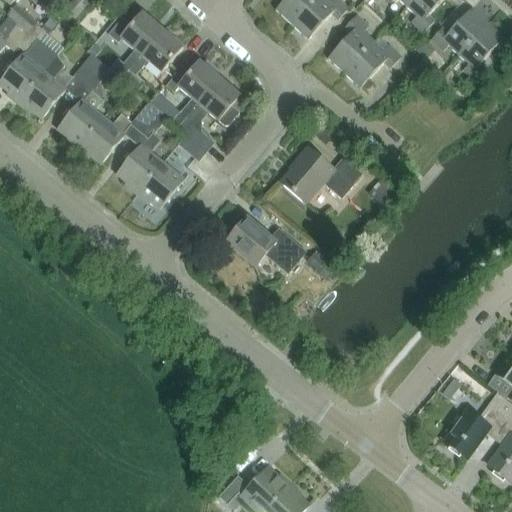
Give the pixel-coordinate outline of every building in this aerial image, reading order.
[(72,24),(92,0),(75,0),(76,1),(63,16),(72,24)] [(291,28),(316,0),(286,0),(275,13),(291,28)] [(338,22),(349,11),(337,0),(336,0),(332,5),(326,0),(316,0),(291,28),(308,43),(332,17),(338,22)] [(396,0),(406,9),(414,0),(385,0),(391,5),(395,0),(396,0)] [(428,18),(444,0),(414,0),(406,9),(416,19),(411,24),(424,35),(434,24),(428,18)] [(29,35),(36,26),(14,8),(5,18),(17,27),(18,26),(29,35)] [(458,58),(488,25),(472,10),(448,36),(441,31),(431,42),(443,53),(448,48),(458,58)] [(39,42),(45,35),(46,37),(60,20),(52,14),(40,29),(36,26),(29,35),(18,48),(26,54),(23,58),(0,86),(0,88),(9,96),(7,98),(18,107),(44,75),(58,58),(39,42)] [(128,72),(163,33),(142,15),(132,27),(122,19),(108,36),(117,45),(120,41),(134,53),(122,66),(128,71),(128,72)] [(344,76),(374,44),(364,34),(369,29),(356,18),(346,30),(352,35),(328,61),(344,76)] [(480,66),(504,41),(488,25),(458,58),(468,67),(463,72),(476,84),(486,72),(480,66)] [(14,54),(18,48),(29,35),(18,26),(17,27),(3,44),(0,41),(0,54),(6,47),(14,54)] [(161,76),(183,50),(163,33),(128,72),(128,71),(120,81),(135,94),(143,84),(136,77),(147,64),(161,76)] [(426,62),(435,53),(426,43),(417,53),(426,62)] [(344,76),(360,91),(384,66),(390,71),(401,60),(389,48),(384,54),(374,44),(344,76)] [(95,46),(88,54),(91,57),(95,60),(102,52),(95,46)] [(499,54),(495,50),(490,56),(494,60),(499,54)] [(83,86),(101,64),(95,60),(91,57),(73,79),(83,86)] [(42,122),(65,92),(74,81),(62,72),(65,69),(58,58),(44,75),(18,107),(29,116),(31,113),(42,122)] [(92,94),(110,72),(101,64),(83,86),(91,92),(58,132),(69,141),(67,143),(78,152),(103,120),(94,112),(102,102),(92,94)] [(180,115),(172,126),(178,131),(187,121),(220,81),(200,64),(190,77),(182,70),(166,88),(174,95),(179,90),(192,101),(180,115)] [(232,109),(240,99),(220,81),(178,131),(186,138),(207,155),(215,146),(192,126),(204,112),(223,128),(227,128),(238,115),(232,109)] [(140,135),(157,113),(148,105),(131,126),(119,116),(111,126),(103,120),(78,152),(89,161),(90,158),(101,167),(125,137),(123,136),(130,127),(140,135)] [(154,137),(166,121),(167,120),(157,113),(140,135),(147,141),(149,142),(154,137)] [(137,197),(163,165),(151,156),(161,143),(154,137),(149,142),(147,141),(117,178),(128,186),(126,188),(137,197)] [(199,165),(207,155),(186,138),(178,147),(199,165)] [(341,202),(363,177),(343,160),(333,172),(308,151),(297,164),(298,165),(281,185),(305,206),(322,186),(341,202)] [(160,212),(184,183),(163,165),(137,197),(148,206),(150,204),(160,212)] [(400,197),(381,181),(368,196),(387,212),(400,197)] [(255,270),(265,258),(288,277),(307,255),(279,231),(271,241),(248,222),(227,246),(255,270)] [(363,240),(372,230),(366,225),(357,235),(363,240)] [(315,255),(307,265),(327,282),(335,272),(315,255)] [(511,357),(510,356),(495,377),(511,388),(511,394),(508,400),(511,402),(511,357)] [(460,387),(451,381),(440,396),(448,402),(460,387)] [(494,442),(511,418),(511,407),(497,396),(478,422),(468,414),(445,445),(467,460),(485,435),(494,442)] [(511,418),(494,442),(504,449),(489,469),(511,485),(511,482),(511,418)] [(267,511),(290,487),(280,477),(278,480),(268,470),(242,498),(239,496),(247,487),(238,478),(219,499),(232,511),(234,511),(237,509),(240,511),(267,511)] [(305,511),(309,508),(299,499),(301,497),(290,487),(267,511),(305,511)]
